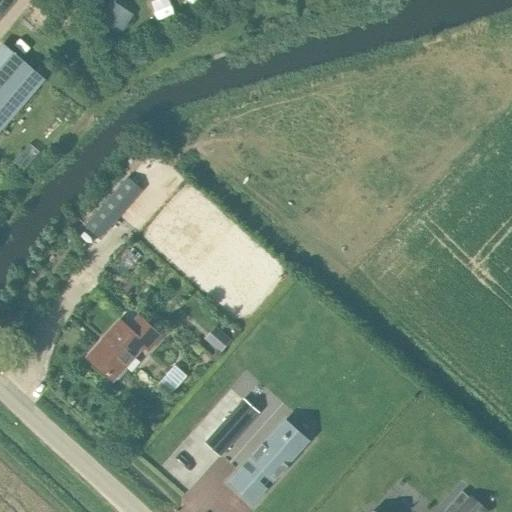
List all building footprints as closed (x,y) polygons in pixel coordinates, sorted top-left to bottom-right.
[(111,1),(99,21),(120,34),(133,14),(111,1)] [(0,127),(42,77),(3,44),(0,48),(0,127)] [(127,176),(84,225),(99,239),(142,190),(127,176)] [(162,335),(137,313),(127,325),(119,317),(84,357),(112,382),(143,348),(148,351),(162,335)] [(214,326),(204,338),(220,352),(231,341),(214,326)] [(192,350),(198,355),(204,348),(198,343),(192,350)] [(242,401),(204,443),(219,457),(258,414),(242,401)] [(277,427),(228,483),(253,505),(303,449),(277,427)] [(454,511),(487,511),(469,495),(467,498),(454,511)]
